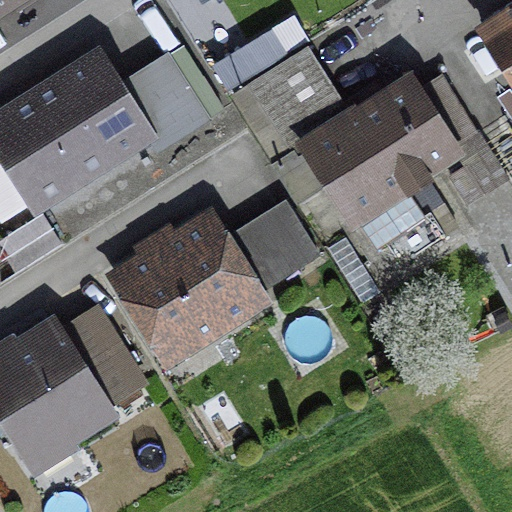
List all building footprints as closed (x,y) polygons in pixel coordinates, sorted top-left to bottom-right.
[(511,15),(487,32),(511,71),(511,15)] [(283,55),(270,34),(217,67),(229,87),(283,55)] [(331,182),(374,248),(422,217),(402,184),(455,150),(467,167),(453,177),(470,203),(509,177),(440,75),(416,91),(411,83),(380,104),(371,91),(351,104),(359,117),(352,122),(307,49),(250,84),(297,158),(292,161),(307,186),(331,182)] [(0,119),(0,145),(37,203),(147,134),(98,57),(0,119)] [(169,354),(259,298),(210,221),(120,278),(169,354)] [(0,363),(0,410),(29,457),(107,407),(57,328),(0,363)]
